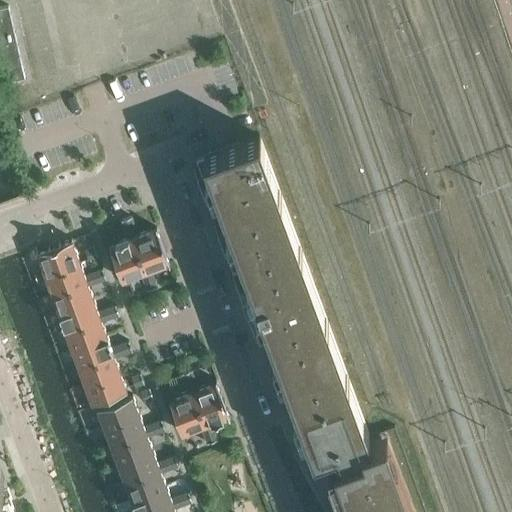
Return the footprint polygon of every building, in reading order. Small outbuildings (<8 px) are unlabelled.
[(0,7),(0,54),(6,80),(7,79),(25,76),(9,5),(0,7)] [(206,156),(196,159),(199,166),(203,176),(197,178),(200,187),(204,198),(210,196),(214,206),(220,223),(223,233),(218,235),(225,254),(230,253),(234,262),(237,271),(241,281),(235,283),(243,303),(247,314),(254,335),(260,333),(263,342),(270,360),(305,456),(336,445),(336,446),(340,456),(400,434),(396,424),(369,434),(367,427),(350,380),(346,370),(329,324),(326,314),(303,252),(300,242),(283,195),(279,186),(271,164),(260,133),(205,153),(206,156)] [(63,153),(65,164),(74,162),(72,151),(63,153)] [(128,217),(122,219),(125,228),(135,224),(132,217),(132,216),(132,215),(128,217)] [(135,224),(125,228),(129,236),(133,234),(138,233),(135,224)] [(140,232),(133,235),(139,252),(163,244),(157,226),(140,232)] [(76,237),(80,248),(95,243),(92,233),(76,237)] [(128,236),(110,243),(116,261),(139,252),(133,235),(128,236)] [(72,237),(55,243),(63,267),(81,260),(72,237)] [(53,244),(37,250),(44,267),(46,273),(63,267),(55,243),(53,244)] [(163,244),(139,252),(146,270),(146,269),(151,268),(170,261),(163,244)] [(95,245),(85,248),(89,258),(98,255),(95,245)] [(139,252),(116,261),(123,278),(124,278),(141,271),(146,270),(139,252)] [(63,267),(46,273),(47,277),(52,291),(87,278),(86,274),(81,260),(63,267)] [(44,267),(34,270),(38,280),(47,277),(46,273),(44,267)] [(103,267),(94,271),(98,281),(106,277),(103,267)] [(146,270),(141,271),(144,280),(154,276),(151,268),(146,269),(146,270)] [(94,271),(86,274),(87,278),(89,284),(98,281),(94,271)] [(154,276),(144,280),(148,288),(147,288),(147,289),(157,285),(157,284),(154,277),(154,276)] [(87,278),(52,291),(59,309),(94,296),(89,284),(87,278)] [(94,296),(59,309),(66,327),(100,315),(99,310),(94,296)] [(116,303),(107,307),(111,317),(120,313),(116,303)] [(107,307),(99,310),(100,315),(102,320),(111,317),(107,307)] [(100,315),(66,327),(72,345),(107,333),(102,320),(100,315)] [(107,333),(72,345),(79,363),(114,351),(112,346),(107,333)] [(129,339),(120,343),(124,352),(133,349),(129,339)] [(120,343),(112,346),(114,351),(115,355),(124,352),(120,343)] [(114,351),(79,363),(86,381),(120,369),(115,355),(114,351)] [(120,369),(86,381),(92,400),(127,388),(120,369)] [(192,369),(182,372),(186,381),(196,377),(192,369)] [(138,374),(142,384),(150,381),(151,381),(147,371),(138,374)] [(196,377),(186,381),(189,389),(194,388),(199,386),(196,377)] [(199,386),(194,388),(200,405),(224,397),(217,379),(199,386)] [(150,386),(141,390),(145,400),(154,396),(150,386)] [(171,396),(170,396),(177,414),(200,405),(194,388),(189,389),(171,396)] [(133,393),(98,406),(105,425),(140,412),(133,393)] [(224,397),(200,405),(207,423),(211,421),(230,414),(224,397)] [(200,405),(177,414),(183,431),(184,431),(201,424),(207,423),(200,405)] [(140,412),(105,425),(112,443),(147,430),(145,425),(140,412)] [(162,418),(153,421),(157,431),(166,428),(162,418)] [(153,421),(145,425),(147,430),(148,434),(157,431),(153,421)] [(207,423),(201,424),(205,433),(215,429),(211,421),(207,423)] [(215,429),(205,433),(208,441),(218,438),(215,429)] [(147,430),(112,443),(119,461),(153,448),(148,434),(147,430)] [(340,456),(334,458),(354,511),(427,511),(400,434),(340,456)] [(153,448),(119,461),(125,479),(160,466),(158,461),(153,448)] [(0,511),(9,511),(0,486),(0,470),(5,469),(0,454),(0,511)] [(176,454),(167,458),(171,468),(179,464),(176,454)] [(167,458),(158,461),(160,466),(162,471),(171,468),(167,458)] [(160,466),(125,479),(132,497),(167,484),(162,471),(160,466)] [(167,484),(132,497),(138,511),(145,511),(174,502),(172,497),(167,484)] [(189,490),(180,494),(184,503),(193,500),(189,490)] [(180,494),(172,497),(174,502),(176,507),(184,503),(180,494)] [(174,502),(145,511),(177,511),(176,507),(174,502)]
